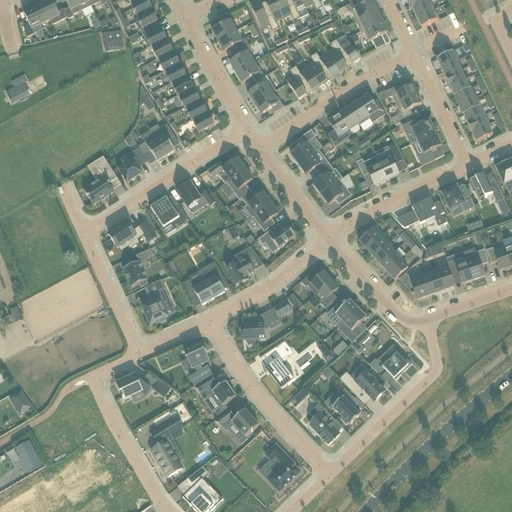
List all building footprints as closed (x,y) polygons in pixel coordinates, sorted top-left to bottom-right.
[(52,0),(42,5),(52,26),(67,19),(64,11),(63,10),(58,12),(54,5),(52,0)] [(82,11),(76,0),(64,0),(69,9),(64,11),(67,19),(68,20),(74,18),(73,16),(82,11)] [(87,0),(76,0),(82,11),(85,18),(94,13),(91,7),(87,0)] [(128,0),(130,5),(131,4),(133,9),(132,10),(148,2),(148,1),(145,3),(143,0),(128,0)] [(274,0),(273,0),(267,4),(273,16),(266,19),(270,26),(273,33),(280,29),(277,23),(284,20),(274,0)] [(288,9),(284,0),(274,0),(284,20),(291,16),(294,22),(301,19),(298,13),(294,6),(288,9)] [(305,9),(300,0),(284,0),(288,9),(294,6),(298,13),(305,9)] [(300,0),(305,9),(313,6),(310,0),(300,0)] [(310,0),(313,6),(316,12),(323,9),(319,2),(324,0),(310,0)] [(409,0),(408,1),(412,10),(423,5),(430,1),(429,0),(409,0)] [(350,6),(347,7),(350,12),(355,23),(377,12),(372,2),(361,7),(358,1),(354,3),(350,6)] [(435,11),(430,1),(423,5),(412,10),(417,19),(427,14),(435,11)] [(148,2),(132,10),(136,17),(139,22),(135,24),(154,15),(154,14),(151,16),(148,11),(152,9),(148,2)] [(260,7),(252,11),(261,31),(270,26),(266,19),(273,16),(267,4),(266,3),(259,6),(260,7)] [(42,5),(33,9),(43,30),(42,28),(41,26),(50,21),(51,25),(52,26),(42,5)] [(43,30),(33,9),(24,14),(27,20),(22,22),(22,23),(26,39),(27,39),(33,36),(34,35),(35,34),(42,31),(43,30)] [(427,14),(417,19),(421,29),(439,20),(435,11),(427,14)] [(365,31),(383,23),(377,12),(355,23),(360,34),(363,32),(365,32),(365,31)] [(154,15),(135,24),(139,32),(140,31),(143,36),(158,28),(156,23),(158,22),(154,15)] [(115,18),(109,21),(112,27),(118,24),(115,18)] [(236,32),(236,33),(238,32),(232,21),(227,24),(224,18),(220,20),(223,26),(212,32),(218,42),(236,32)] [(108,26),(105,20),(99,23),(102,29),(108,26)] [(92,23),(95,30),(100,27),(97,21),(92,23)] [(363,32),(363,33),(368,43),(371,41),(376,51),(386,46),(381,36),(386,34),(388,33),(383,23),(365,31),(365,32),(364,32),(363,32)] [(161,33),(158,28),(143,36),(145,41),(144,42),(148,49),(166,40),(163,32),(161,33)] [(42,31),(35,34),(37,40),(45,36),(42,31)] [(120,31),(103,34),(107,53),(123,50),(120,31)] [(236,32),(218,42),(223,52),(223,53),(234,47),(237,52),(241,50),(248,46),(245,40),(241,42),(236,33),(236,32)] [(166,40),(148,49),(151,48),(153,53),(157,60),(173,52),(169,45),(165,47),(163,42),(167,40),(166,40)] [(339,74),(346,69),(339,57),(345,53),(340,47),(336,41),(330,45),(334,51),(327,55),(339,74)] [(353,65),(360,60),(348,42),(340,47),(345,53),(339,57),(346,69),(347,70),(353,66),(353,65)] [(241,50),(237,52),(240,57),(229,64),(230,65),(230,64),(236,74),(255,62),(250,53),(252,51),(248,46),(241,50)] [(457,62),(457,63),(459,61),(454,51),(436,60),(441,70),(454,63),(457,62)] [(173,53),(173,52),(157,60),(157,61),(157,60),(160,65),(164,73),(180,64),(176,57),(172,59),(170,54),(173,53)] [(325,67),(332,78),(339,74),(327,55),(320,60),(316,54),(310,58),(314,64),(318,71),(325,67)] [(261,73),(255,62),(236,74),(241,84),(242,84),(252,78),(255,83),(264,78),(261,73)] [(458,72),(461,71),(457,63),(457,62),(454,63),(441,70),(445,79),(458,72)] [(180,64),(164,73),(167,78),(170,85),(186,77),(182,69),(179,71),(176,67),(180,65),(180,64)] [(307,68),(319,87),(325,83),(326,84),(333,79),(332,78),(325,67),(318,71),(314,64),(307,68)] [(298,101),(306,96),(298,84),(305,80),(300,73),(296,67),(290,71),(294,77),(286,82),(298,101)] [(313,91),(319,87),(307,68),(300,73),(305,80),(298,84),(306,96),(306,97),(314,92),(313,91)] [(465,80),(461,71),(458,72),(445,79),(450,88),(462,82),(465,80)] [(12,105),(30,95),(24,85),(28,83),(25,76),(11,83),(15,89),(6,94),(12,105)] [(173,90),(177,97),(193,89),(189,82),(186,84),(183,79),(186,77),(170,85),(171,85),(174,90),(173,90)] [(264,78),(255,83),(259,89),(248,95),(249,96),(255,105),(267,97),(274,93),(276,92),(267,77),(264,78)] [(462,82),(450,88),(454,97),(465,92),(470,90),(472,89),(468,79),(465,80),(462,82)] [(392,98),(396,106),(417,96),(412,86),(402,91),(400,86),(386,92),(389,99),(392,98)] [(142,87),(141,88),(141,107),(144,105),(150,100),(142,87)] [(193,89),(177,97),(178,97),(180,102),(184,109),(200,101),(196,94),(193,96),(190,91),(193,89)] [(474,98),(470,90),(465,92),(454,97),(459,106),(469,101),(474,99),(474,98)] [(284,108),(274,93),(267,97),(255,105),(261,115),(260,115),(261,115),(271,109),(275,114),(284,108)] [(417,96),(396,106),(400,114),(397,116),(400,122),(412,116),(410,111),(422,105),(420,103),(422,102),(419,98),(418,98),(417,96)] [(368,97),(358,104),(369,120),(372,125),(386,116),(377,100),(372,103),(368,97)] [(459,106),(463,115),(473,110),(481,107),(476,97),(474,98),(474,99),(469,101),(459,106)] [(200,101),(184,109),(184,110),(185,109),(191,121),(207,113),(203,106),(200,108),(197,103),(200,102),(200,101)] [(369,120),(358,104),(348,110),(358,125),(359,127),(369,120)] [(473,110),(463,115),(468,125),(477,120),(485,116),(481,107),(473,110)] [(358,125),(348,110),(338,116),(348,131),(358,125)] [(207,114),(207,113),(191,121),(191,122),(192,121),(198,134),(214,126),(210,118),(207,120),(204,115),(207,114)] [(418,115),(400,124),(404,132),(405,132),(407,136),(411,134),(416,144),(417,143),(435,134),(435,133),(436,132),(434,127),(432,128),(429,121),(423,124),(418,115)] [(348,131),(338,116),(328,123),(334,132),(327,136),(336,150),(344,144),(343,143),(352,137),(348,131)] [(490,126),(485,116),(477,120),(468,125),(472,134),(483,128),(488,126),(488,127),(490,126)] [(0,172),(1,171),(18,204),(43,192),(41,187),(75,170),(64,149),(41,161),(36,151),(28,154),(12,123),(0,128),(0,172)] [(157,126),(149,131),(153,139),(166,158),(175,152),(173,150),(168,141),(174,137),(167,126),(160,130),(157,126)] [(492,136),(488,127),(488,126),(483,128),(472,134),(477,144),(492,136)] [(298,165),(299,166),(313,155),(314,155),(317,153),(309,143),(316,138),(311,131),(299,140),(303,146),(291,156),(293,159),(292,160),(297,166),(298,165)] [(378,132),(368,139),(370,142),(380,136),(378,132)] [(423,155),(417,158),(422,168),(435,161),(431,152),(441,147),(438,140),(440,139),(438,135),(436,135),(435,134),(417,143),(423,155)] [(129,148),(134,145),(129,136),(124,139),(129,148)] [(165,160),(164,159),(166,158),(153,139),(138,148),(139,149),(144,156),(150,152),(158,163),(159,162),(160,164),(165,160)] [(368,139),(363,142),(367,148),(370,146),(372,145),(370,142),(368,139)] [(376,158),(375,158),(387,182),(399,176),(394,166),(404,161),(396,145),(388,149),(390,154),(385,157),(377,161),(376,158)] [(144,156),(139,149),(127,157),(131,163),(118,171),(127,184),(143,174),(140,168),(148,162),(144,156)] [(318,175),(330,166),(319,151),(317,153),(314,155),(313,155),(299,166),(299,167),(298,167),(303,173),(304,173),(306,176),(314,170),(318,175)] [(115,177),(103,158),(94,164),(103,179),(84,191),(93,206),(114,192),(113,191),(107,182),(115,177)] [(387,182),(375,158),(372,160),(364,163),(362,160),(356,163),(363,178),(369,175),(374,186),(375,188),(387,182)] [(225,185),(226,184),(245,170),(246,169),(241,163),(240,164),(237,160),(225,169),(220,162),(208,172),(213,179),(218,176),(225,185)] [(511,161),(507,164),(507,163),(502,165),(503,166),(496,170),(504,186),(511,182),(511,161)] [(321,180),(313,186),(321,196),(337,184),(337,183),(330,174),(334,171),(330,166),(318,175),(321,180)] [(241,200),(251,193),(246,186),(253,181),(249,176),(250,176),(247,170),(246,171),(245,170),(226,184),(239,201),(241,200)] [(369,175),(363,178),(369,189),(374,186),(369,175)] [(480,176),(478,177),(469,182),(473,192),(474,191),(479,200),(485,197),(492,194),(496,204),(504,200),(496,184),(494,180),(487,183),(486,181),(484,177),(483,175),(480,176)] [(340,181),(337,183),(337,184),(321,196),(320,197),(325,203),(326,202),(329,206),(335,201),(339,206),(352,197),(340,181)] [(202,196),(203,198),(201,200),(190,183),(177,192),(188,209),(196,203),(201,210),(208,205),(210,208),(217,202),(209,191),(202,196)] [(365,183),(360,186),(363,192),(368,189),(365,183)] [(457,187),(450,191),(449,189),(443,192),(444,193),(441,195),(450,212),(461,206),(464,213),(475,209),(469,197),(463,200),(457,187)] [(251,219),(253,218),(270,205),(263,195),(257,199),(252,192),(251,193),(241,200),(246,207),(243,209),(251,219)] [(178,206),(173,209),(166,198),(150,209),(154,214),(151,216),(161,231),(172,224),(176,230),(189,222),(178,206)] [(414,213),(409,216),(413,225),(419,223),(420,226),(435,219),(436,221),(435,221),(438,228),(447,224),(443,217),(442,218),(441,216),(444,214),(439,203),(433,205),(430,200),(416,207),(418,211),(414,213)] [(278,215),(270,205),(253,218),(264,233),(275,225),(271,220),(278,215)] [(480,222),(474,225),(476,233),(483,230),(480,222)] [(139,228),(133,232),(127,224),(109,235),(117,249),(135,237),(137,240),(144,236),(148,243),(156,238),(147,223),(138,228),(139,228)] [(234,228),(227,231),(232,241),(239,237),(234,228)] [(291,233),(287,228),(283,231),(276,236),(275,237),(270,231),(258,241),(263,247),(265,245),(272,255),(295,238),(294,237),(295,236),(292,232),(291,233)] [(360,243),(367,251),(383,236),(376,228),(360,243)] [(399,237),(405,243),(409,239),(403,233),(399,237)] [(478,246),(484,244),(481,234),(475,236),(478,246)] [(383,236),(367,251),(370,255),(374,258),(390,243),(387,240),(383,236)] [(255,242),(251,237),(246,241),(249,246),(255,242)] [(409,239),(405,243),(411,250),(415,246),(409,239)] [(380,266),(394,254),(388,247),(391,244),(390,243),(374,258),(380,266)] [(431,252),(433,257),(444,253),(442,248),(431,252)] [(511,268),(504,248),(494,251),(493,249),(486,251),(491,265),(497,262),(500,272),(504,271),(504,272),(511,270),(510,268),(511,268)] [(138,256),(141,263),(154,257),(151,250),(138,256)] [(239,264),(227,270),(236,287),(248,280),(247,277),(249,276),(249,277),(250,277),(252,275),(252,276),(253,275),(252,274),(254,273),(248,262),(254,258),(250,251),(240,257),(243,262),(239,265),(239,264)] [(476,255),(465,259),(466,261),(473,281),(485,277),(481,266),(489,263),(484,251),(475,254),(476,255)] [(424,260),(433,257),(431,252),(426,253),(424,260)] [(387,273),(401,261),(395,255),(394,254),(380,266),(387,273)] [(408,269),(401,261),(387,273),(394,281),(408,269)] [(473,281),(466,261),(455,265),(454,261),(448,264),(452,277),(459,275),(462,285),(473,281)] [(172,262),(165,265),(170,276),(177,272),(172,262)] [(139,263),(124,270),(127,277),(126,278),(128,281),(132,288),(139,285),(141,289),(149,285),(147,281),(139,263)] [(212,274),(201,280),(213,300),(224,293),(219,283),(224,280),(215,263),(208,267),(212,274)] [(445,269),(438,271),(445,291),(454,288),(453,286),(451,277),(448,271),(446,271),(445,269)] [(429,274),(428,274),(436,294),(445,291),(438,271),(437,271),(438,274),(430,277),(429,274)] [(309,289),(315,296),(331,281),(323,273),(318,278),(313,272),(301,283),(307,290),(309,289)] [(405,273),(399,279),(405,286),(408,283),(409,282),(406,280),(409,277),(405,273)] [(420,280),(426,298),(436,294),(428,274),(419,278),(420,280)] [(213,300),(201,280),(192,285),(190,281),(184,284),(191,299),(196,296),(202,306),(213,300)] [(417,301),(426,298),(420,280),(411,284),(417,301)] [(156,323),(157,325),(166,321),(165,319),(168,318),(162,304),(170,300),(161,281),(144,289),(151,304),(142,308),(150,326),(156,323)] [(331,281),(315,296),(313,297),(326,311),(338,300),(333,295),(338,290),(331,281)] [(303,307),(293,295),(287,300),(298,312),(303,307)] [(274,309),(279,318),(291,311),(285,302),(274,309)] [(339,329),(358,310),(350,302),(341,310),(337,306),(328,314),(333,318),(330,321),(339,329)] [(8,310),(9,315),(0,319),(3,327),(22,319),(17,307),(8,310)] [(366,319),(358,310),(339,329),(346,337),(345,338),(352,344),(364,333),(358,327),(366,319)] [(265,339),(264,330),(270,327),(263,315),(247,325),(243,325),(243,327),(239,329),(243,337),(244,341),(246,341),(249,345),(259,340),(265,339)] [(315,323),(310,327),(314,331),(319,327),(315,323)] [(352,344),(350,346),(359,356),(365,350),(361,346),(370,338),(364,333),(352,344)] [(342,342),(332,351),(337,357),(347,347),(342,342)] [(267,372),(270,374),(269,375),(281,390),(287,385),(288,386),(295,381),(282,365),(281,364),(288,359),(282,351),(283,351),(280,347),(285,343),(260,359),(262,362),(263,361),(270,369),(268,370),(264,373),(265,374),(267,372)] [(323,345),(317,349),(324,358),(323,359),(327,365),(334,360),(323,345)] [(211,377),(213,376),(213,375),(212,375),(205,365),(209,363),(202,348),(201,346),(196,348),(185,353),(188,360),(193,370),(196,376),(201,384),(211,377)] [(375,360),(369,366),(379,376),(384,370),(386,373),(393,379),(395,382),(401,376),(399,375),(402,372),(404,373),(412,365),(393,346),(377,362),(375,360)] [(320,374),(327,382),(333,376),(326,369),(320,374)] [(362,390),(374,403),(385,392),(367,373),(356,384),(346,373),(339,380),(355,397),(362,390)] [(136,381),(134,376),(117,384),(124,401),(140,394),(145,397),(151,389),(138,380),(136,381)] [(215,383),(211,377),(201,384),(194,388),(204,402),(211,397),(219,409),(214,413),(217,417),(236,398),(235,398),(226,384),(226,383),(218,388),(216,385),(216,384),(215,383)] [(153,390),(164,399),(170,390),(159,382),(153,390)] [(307,393),(304,390),(303,389),(293,399),(298,405),(309,395),(307,393)] [(340,420),(346,426),(348,424),(349,426),(360,416),(349,405),(355,400),(345,390),(336,399),(339,403),(333,409),(342,418),(340,420)] [(15,406),(26,399),(21,391),(10,398),(15,406)] [(319,405),(309,414),(316,421),(317,422),(311,428),(328,446),(339,435),(333,428),(336,424),(342,430),(343,429),(319,405)] [(68,412),(56,418),(60,424),(64,422),(69,433),(90,421),(87,415),(86,416),(83,411),(71,418),(68,412)] [(259,426),(244,411),(235,419),(229,411),(215,422),(220,428),(221,427),(225,431),(232,425),(240,434),(235,439),(241,445),(247,440),(246,438),(259,426)] [(176,416),(157,428),(164,440),(183,428),(176,416)] [(90,421),(69,433),(75,443),(71,445),(74,451),(85,445),(82,440),(95,433),(93,428),(93,427),(90,421)] [(30,442),(16,449),(28,473),(42,466),(30,442)] [(158,447),(151,451),(168,479),(182,470),(179,464),(166,442),(158,447)] [(278,493),(279,494),(300,473),(299,473),(293,466),(294,465),(275,446),(272,449),(271,451),(269,452),(268,453),(265,456),(265,457),(271,462),(271,463),(276,468),(274,470),(271,473),(270,474),(265,478),(265,479),(272,486),(272,487),(278,493)] [(88,450),(77,456),(80,462),(85,460),(91,470),(111,458),(107,452),(104,448),(91,455),(88,450)] [(0,467),(14,461),(9,449),(0,453),(0,467)] [(111,458),(91,470),(97,480),(93,483),(96,489),(107,482),(104,477),(117,469),(114,464),(111,458)] [(184,497),(183,499),(190,506),(190,507),(195,511),(208,511),(209,511),(208,511),(211,511),(217,506),(205,494),(211,488),(202,480),(208,474),(203,468),(183,483),(184,484),(185,483),(191,490),(184,497)] [(110,486),(99,493),(103,499),(107,497),(114,506),(133,493),(130,487),(129,488),(126,483),(114,491),(110,486)] [(5,503),(0,506),(0,511),(12,511),(18,508),(12,499),(15,496),(11,490),(1,498),(5,503)] [(133,493),(114,506),(117,511),(127,511),(128,511),(140,504),(137,499),(133,493)]
